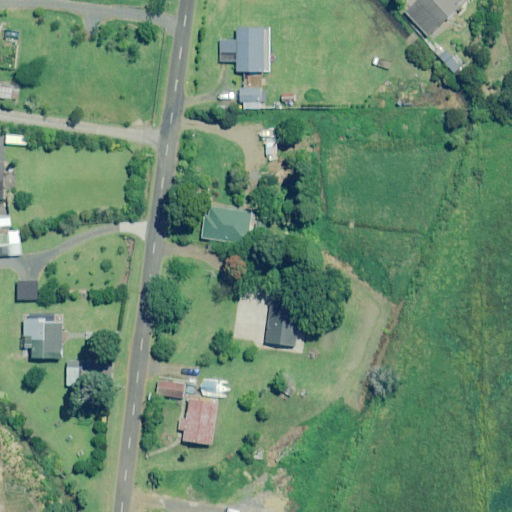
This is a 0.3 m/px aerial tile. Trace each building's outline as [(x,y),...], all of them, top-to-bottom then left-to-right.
[(468,0),(420,0),(407,12),(429,36),(468,0)] [(271,29),(239,29),(239,73),(271,73),(271,29)] [(462,68),(447,51),(441,57),(455,73),(462,68)] [(0,97),(19,100),(20,84),(2,82),(2,87),(0,87),(0,97)] [(262,89),(241,89),(242,103),(262,102),(262,89)] [(254,212),(201,208),(198,238),(251,243),(254,212)] [(272,230),(272,224),(268,224),(268,221),(256,220),(255,233),(267,234),(267,230),(272,230)] [(268,344),(297,348),(302,305),(273,301),(268,344)] [(80,360),(87,361),(89,322),(52,320),(52,329),(57,330),(55,359),(69,360),(68,386),(79,386),(80,360)] [(184,386),(185,380),(158,379),(157,398),(184,400),(184,396),(195,397),(196,387),(184,386)] [(218,403),(190,401),(189,417),(181,416),(179,442),(215,445),(218,403)]
